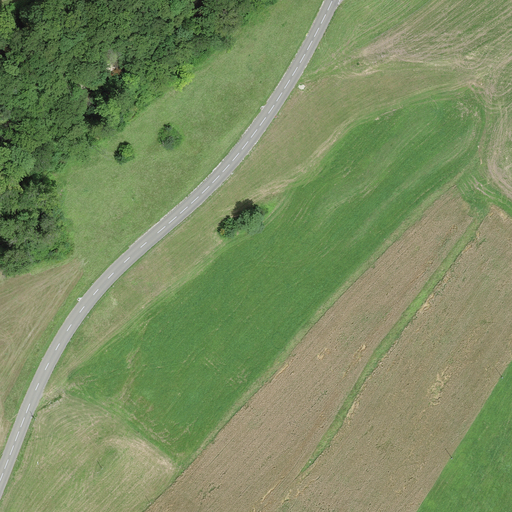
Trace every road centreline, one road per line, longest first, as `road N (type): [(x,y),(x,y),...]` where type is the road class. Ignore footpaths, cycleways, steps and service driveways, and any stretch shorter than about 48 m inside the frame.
road 1 (secondary): [(0,477),(49,357),(84,303),(228,164),(332,0)]
road 2 (track): [(0,122),(124,58),(195,0)]
